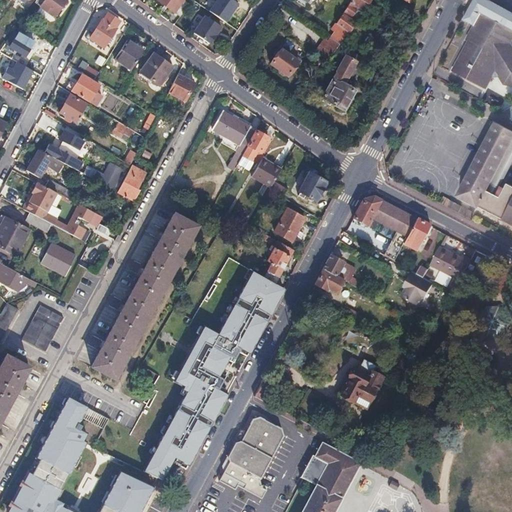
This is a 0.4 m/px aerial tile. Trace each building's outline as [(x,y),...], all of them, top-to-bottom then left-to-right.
[(36,0),(35,3),(54,17),(66,0),(36,0)] [(156,0),(179,16),(188,3),(187,3),(183,0),(156,0)] [(238,4),(232,0),(215,0),(208,10),(225,22),(238,4)] [(369,0),(349,0),(341,13),(354,22),(369,0)] [(32,7),(24,1),(13,16),(21,21),(32,7)] [(511,21),(511,12),(495,3),(488,17),(509,28),(511,21)] [(341,13),(334,22),(347,30),(348,31),(354,22),(341,13)] [(467,40),(469,41),(453,70),(461,74),(460,75),(485,89),(491,76),(495,67),(500,76),(504,83),(511,84),(511,46),(510,43),(511,39),(511,29),(509,28),(488,17),(481,13),(467,40)] [(103,20),(102,19),(88,40),(91,42),(92,40),(103,47),(116,29),(115,28),(119,21),(107,14),(103,20)] [(205,16),(193,32),(210,44),(216,35),(215,35),(221,26),(205,16)] [(331,26),(338,31),(333,39),(338,43),(347,30),(334,22),(331,26)] [(28,39),(15,31),(6,43),(8,44),(10,46),(10,47),(15,50),(25,56),(29,49),(24,46),(28,39)] [(327,39),(324,37),(319,43),(332,52),(338,43),(333,39),(329,36),(327,39)] [(143,51),(126,41),(113,61),(130,71),(143,51)] [(279,48),(269,63),(277,69),(277,72),(282,76),(285,75),(286,76),(297,61),(279,48)] [(152,53),(137,74),(143,78),(145,76),(157,85),(159,83),(161,85),(170,73),(168,71),(170,67),(154,54),(154,53),(153,53),(152,53)] [(357,64),(344,56),(337,69),(350,76),(357,64)] [(89,64),(82,60),(77,68),(95,78),(99,72),(88,65),(89,64)] [(500,76),(495,67),(491,76),(500,76)] [(350,76),(337,69),(321,97),(341,108),(351,91),(344,87),(343,83),(345,78),(346,77),(347,77),(349,79),(350,76)] [(194,83),(177,74),(168,91),(185,100),(194,83)] [(70,81),(66,88),(89,102),(99,86),(82,75),(76,85),(70,81)] [(313,88),(308,85),(300,96),(305,100),(313,88)] [(85,106),(69,96),(58,114),(74,124),(85,106)] [(222,112),(212,129),(219,133),(224,136),(223,139),(238,148),(241,142),(249,127),(222,112)] [(511,131),(491,120),(490,122),(511,134),(511,131)] [(488,126),(492,128),(458,195),(478,205),(482,198),(511,140),(511,134),(490,122),(488,126)] [(127,128),(118,123),(114,129),(123,135),(127,128)] [(256,131),(249,127),(241,142),(248,145),(256,131)] [(268,139),(269,138),(256,131),(248,145),(242,156),(254,163),(263,148),(268,139)] [(271,141),(268,139),(263,148),(266,150),(271,141)] [(248,145),(241,142),(238,148),(229,163),(235,166),(238,163),(242,156),(248,145)] [(45,153),(51,156),(111,188),(114,183),(81,165),(82,162),(50,145),(45,153)] [(45,153),(37,149),(26,171),(39,178),(51,156),(45,153)] [(242,156),(238,163),(250,170),(254,163),(242,156)] [(268,161),(262,157),(251,177),(269,188),(274,181),(280,170),(268,162),(268,161)] [(145,174),(132,166),(117,192),(133,201),(139,191),(136,189),(145,174)] [(325,183),(308,174),(298,192),(315,201),(325,183)] [(55,183),(48,180),(45,187),(56,193),(71,201),(74,195),(55,184),(55,183)] [(286,188),(274,181),(269,188),(268,190),(281,197),(286,188)] [(45,187),(36,183),(31,193),(33,194),(24,211),(29,213),(46,222),(52,225),(79,240),(85,229),(74,223),(78,217),(89,223),(94,213),(79,205),(67,227),(56,222),(56,220),(45,214),(56,193),(45,187)] [(482,198),(478,205),(511,223),(511,185),(507,183),(495,204),(482,198)] [(33,194),(31,193),(22,210),(24,211),(33,194)] [(372,199),(361,202),(352,220),(364,226),(366,227),(369,228),(371,224),(368,222),(378,202),(372,199)] [(386,206),(378,202),(368,222),(371,224),(372,221),(383,227),(395,233),(406,238),(415,221),(386,206)] [(303,219),(287,210),(274,233),(291,242),(303,219)] [(29,213),(25,221),(48,233),(52,225),(46,222),(29,213)] [(197,227),(173,215),(158,244),(142,273),(125,306),(108,338),(93,368),(116,380),(197,227)] [(31,230),(5,216),(0,224),(0,249),(17,258),(31,230)] [(371,224),(369,228),(379,234),(383,227),(372,221),(371,224)] [(430,228),(415,221),(406,238),(408,239),(407,242),(407,244),(412,247),(414,246),(416,244),(418,244),(422,236),(424,238),(430,228)] [(110,230),(99,224),(95,230),(107,237),(110,230)] [(248,224),(245,229),(275,247),(278,242),(248,224)] [(445,236),(439,247),(442,249),(447,237),(445,236)] [(274,249),(272,252),(266,262),(271,265),(263,278),(274,285),(293,250),(278,242),(275,247),(274,249)] [(75,256),(50,243),(40,262),(64,275),(75,256)] [(433,260),(429,267),(458,283),(465,269),(467,265),(470,260),(461,256),(459,258),(442,249),(439,247),(433,260)] [(486,257),(475,251),(470,260),(467,265),(478,271),(486,257)] [(429,267),(433,260),(426,256),(416,275),(423,279),(429,267)] [(328,257),(321,270),(342,282),(355,290),(358,284),(349,279),(354,271),(328,257)] [(0,263),(0,272),(26,287),(27,283),(29,279),(24,277),(20,275),(0,263)] [(342,282),(321,270),(313,286),(325,292),(326,290),(335,295),(342,282)] [(263,278),(252,271),(228,311),(214,333),(201,325),(170,378),(179,383),(177,386),(181,389),(136,467),(162,480),(171,463),(185,471),(189,464),(225,396),(217,391),(223,380),(218,377),(220,373),(216,371),(223,359),(227,361),(228,357),(234,360),(239,349),(249,354),(282,289),(274,285),(263,278)] [(404,282),(407,283),(403,289),(399,296),(417,306),(421,298),(423,300),(432,284),(423,279),(416,275),(410,272),(404,282)] [(6,303),(6,304),(0,313),(0,340),(19,310),(6,303)] [(64,317),(41,305),(23,339),(45,352),(64,317)] [(334,312),(323,306),(319,313),(331,319),(334,312)] [(477,316),(477,328),(486,336),(498,336),(506,327),(506,315),(497,307),(486,307),(477,316)] [(356,315),(343,308),(340,315),(352,321),(356,315)] [(30,368),(7,356),(0,369),(0,424),(15,396),(30,368)] [(357,376),(351,373),(347,380),(349,381),(341,398),(354,404),(358,397),(369,403),(381,379),(371,374),(373,368),(364,363),(357,376)] [(273,384),(263,379),(253,398),(263,403),(273,384)] [(369,403),(358,397),(354,404),(366,410),(369,403)] [(141,511),(153,489),(120,472),(98,511),(69,511),(52,503),(85,443),(82,441),(86,434),(79,430),(81,426),(77,424),(86,407),(68,398),(37,458),(40,459),(32,475),(29,474),(9,510),(12,511),(141,511)] [(236,440),(232,443),(227,454),(228,461),(218,480),(236,490),(237,486),(262,498),(267,487),(259,479),(284,434),(282,427),(260,415),(248,419),(236,440)] [(322,445),(314,458),(302,481),(315,487),(301,511),(333,511),(358,465),(322,445)] [(314,458),(312,457),(300,479),(302,481),(314,458)]
